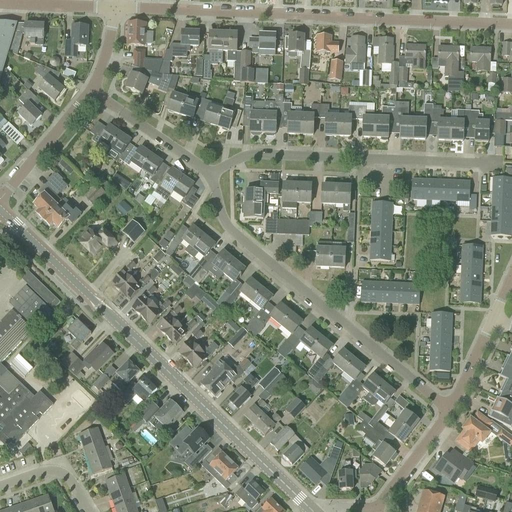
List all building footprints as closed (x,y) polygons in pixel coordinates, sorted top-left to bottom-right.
[(0,82),(8,53),(14,33),(16,24),(0,23),(0,82)] [(152,45),(153,33),(145,33),(145,25),(128,24),(127,46),(144,47),(144,45),(152,45)] [(42,46),(42,40),(43,26),(25,25),(24,39),(26,39),(26,41),(30,41),(30,46),(42,46)] [(87,47),(88,27),(72,26),(71,42),(65,42),(64,57),(71,57),(71,53),(76,54),(77,47),(87,47)] [(14,33),(8,53),(17,56),(22,35),(14,33)] [(181,53),(187,53),(190,53),(190,47),(198,48),(199,33),(182,33),(182,46),(179,46),(179,49),(181,49),(181,53)] [(223,58),(224,34),(210,33),(209,62),(204,62),(203,79),(210,80),(210,65),(217,66),(217,64),(222,64),(223,58)] [(227,62),(236,62),(237,34),(224,34),(223,58),(227,58),(227,62)] [(274,57),(275,37),(259,36),(259,39),(249,38),(249,49),(259,49),(259,57),(274,57)] [(303,56),(304,37),(289,36),(289,38),(285,38),(284,51),(289,51),(289,53),(288,58),(297,58),(297,56),(303,56)] [(338,54),(339,43),(330,43),(330,39),(317,38),(316,54),(338,54)] [(363,54),(364,39),(351,39),(351,50),(345,50),(345,64),(364,65),(364,54),(363,54)] [(397,89),(398,66),(392,66),(392,54),(391,54),(392,40),(374,39),(374,48),(380,48),(379,65),(389,66),(389,85),(380,85),(380,82),(379,82),(379,78),(373,77),(372,88),(380,89),(380,90),(390,90),(390,89),(397,89)] [(511,44),(502,44),(501,57),(511,57),(511,44)] [(179,49),(179,46),(170,46),(168,51),(166,51),(160,69),(158,76),(164,76),(164,75),(168,62),(172,62),(172,58),(187,58),(187,53),(181,53),(181,49),(179,49)] [(424,71),(425,61),(425,48),(406,47),(405,60),(412,60),(411,71),(424,71)] [(457,79),(457,62),(458,49),(439,49),(438,62),(445,62),(444,78),(457,79)] [(489,73),(489,63),(490,50),(470,50),(470,63),(477,63),(476,73),(489,73)] [(144,65),(145,51),(134,51),(133,69),(140,71),(143,71),(144,65)] [(240,83),(240,84),(255,84),(261,84),(262,71),(255,71),(256,70),(250,70),(251,53),(242,53),(242,65),(241,65),(240,83)] [(341,82),(343,63),(331,62),(329,81),(341,82)] [(44,69),(42,68),(41,66),(35,73),(39,76),(38,76),(44,81),(38,89),(54,103),(64,91),(54,82),(57,74),(45,68),(44,69)] [(74,80),(76,74),(63,68),(63,76),(74,80)] [(407,83),(407,68),(399,68),(398,82),(399,82),(398,89),(413,89),(413,84),(406,84),(406,83),(407,83)] [(308,86),(309,70),(300,69),(298,86),(308,86)] [(158,76),(143,71),(140,71),(138,77),(131,75),(126,89),(142,95),(147,83),(159,88),(158,91),(167,95),(173,76),(164,75),(164,76),(158,76)] [(495,85),(496,74),(488,74),(487,84),(488,84),(488,91),(494,91),(494,85),(495,85)] [(181,117),(186,99),(173,95),(179,77),(173,76),(167,95),(164,105),(170,107),(168,113),(181,117)] [(511,79),(502,79),(501,94),(511,94),(511,79)] [(23,86),(25,87),(29,91),(33,86),(27,81),(23,86)] [(30,128),(41,117),(30,106),(36,100),(28,92),(18,102),(25,108),(18,116),(30,128)] [(201,116),(205,102),(204,102),(207,95),(201,93),(198,103),(186,99),(181,117),(194,120),(195,115),(201,116)] [(223,111),(217,128),(230,132),(232,126),(237,128),(242,113),(236,111),(235,115),(231,113),(234,101),(233,101),(235,97),(228,95),(227,99),(225,98),(221,111),(223,111)] [(282,105),(283,105),(283,96),(277,96),(277,99),(275,101),(274,105),(264,105),(263,115),(262,135),(264,135),(266,137),(273,137),(274,136),(275,135),(275,119),(282,119),(282,105)] [(223,111),(221,111),(210,107),(211,104),(205,102),(201,116),(207,118),(205,124),(217,128),(223,111)] [(412,141),(413,121),(408,121),(409,103),(395,103),(395,110),(394,124),(400,124),(399,140),(412,141)] [(261,135),(262,135),(263,115),(263,105),(253,104),(254,104),(245,104),(244,117),(250,117),(250,135),(252,137),(259,137),(261,135)] [(374,140),(375,120),(374,120),(375,104),(367,104),(366,109),(357,109),(356,122),(362,122),(361,139),(374,140)] [(291,106),(283,105),(282,105),(282,119),(287,119),(287,136),(300,136),(301,117),(295,116),(295,110),(291,110),(291,106)] [(449,143),(450,123),(441,122),(441,107),(433,106),(433,108),(432,107),(431,125),(437,126),(437,142),(449,143)] [(319,121),(320,107),(311,107),(310,117),(301,117),(300,136),(312,137),(313,120),(319,121)] [(337,138),(338,118),(328,118),(329,107),(320,107),(319,121),(325,121),(324,138),(337,138)] [(431,125),(432,107),(425,107),(425,111),(424,111),(423,122),(413,121),(412,141),(425,141),(425,125),(431,125)] [(356,122),(357,109),(348,108),(348,112),(344,112),(344,119),(338,118),(337,138),(349,139),(350,122),(356,122)] [(394,124),(395,110),(382,109),(381,120),(375,120),(374,140),(380,140),(380,142),(382,143),(384,143),(387,143),(387,140),(388,123),(394,124)] [(469,127),(469,113),(461,113),(460,123),(450,123),(449,143),(462,143),(463,127),(469,127)] [(494,135),(494,125),(478,124),(479,113),(469,113),(469,127),(475,127),(474,144),(487,145),(488,135),(494,135)] [(495,122),(505,123),(505,122),(511,122),(511,115),(496,114),(496,121),(495,121),(495,122)] [(505,136),(505,123),(495,122),(495,125),(494,125),(494,135),(494,147),(504,147),(504,136),(505,136)] [(110,150),(120,135),(109,128),(106,133),(101,129),(103,127),(97,123),(90,133),(96,137),(92,142),(97,146),(99,142),(110,150)] [(12,138),(17,132),(8,124),(3,129),(12,138)] [(123,164),(133,150),(128,147),(131,143),(120,135),(110,150),(121,157),(118,160),(123,164)] [(141,171),(152,157),(141,149),(138,154),(133,150),(123,164),(128,167),(131,164),(141,171)] [(155,186),(164,172),(159,169),(162,165),(152,157),(141,171),(152,179),(150,182),(155,186)] [(173,193),(183,179),(172,171),(169,176),(164,172),(155,186),(157,187),(154,193),(161,198),(161,199),(166,202),(172,193),(173,193)] [(62,202),(57,197),(68,186),(62,181),(63,180),(57,174),(56,175),(54,174),(49,179),(48,178),(45,181),(48,183),(38,193),(43,197),(33,207),(39,213),(36,216),(43,222),(62,202)] [(183,179),(173,193),(184,201),(181,204),(186,208),(196,194),(191,191),(194,186),(183,179)] [(492,194),(511,194),(511,180),(492,179),(492,194)] [(106,195),(112,188),(104,180),(98,186),(99,187),(86,200),(93,206),(104,194),(106,195)] [(426,202),(427,182),(412,181),(411,201),(426,202)] [(440,202),(441,182),(427,182),(426,202),(440,202)] [(454,203),(455,183),(441,182),(440,202),(454,203)] [(455,183),(454,203),(469,203),(470,183),(455,183)] [(245,205),(264,206),(264,195),(281,196),(281,185),(261,184),(261,192),(246,192),(245,205)] [(297,204),(298,186),(284,185),(283,209),(296,210),(296,204),(297,204)] [(298,186),(297,204),(311,205),(312,186),(298,186)] [(336,206),(337,188),(323,187),(322,206),(336,206)] [(337,188),(336,206),(343,207),(343,212),(349,212),(350,207),(351,188),(337,188)] [(511,209),(511,199),(511,194),(492,194),(491,208),(511,209)] [(139,206),(143,202),(135,195),(132,199),(139,206)] [(62,202),(43,222),(49,229),(52,225),(58,231),(67,221),(71,226),(81,216),(80,216),(85,211),(80,206),(76,210),(64,199),(62,202)] [(263,220),(264,206),(245,205),(245,206),(243,206),(242,207),(242,214),(243,215),(245,215),(245,220),(263,220)] [(371,230),(392,231),(393,206),(372,205),(371,230)] [(511,223),(511,209),(491,208),(490,222),(511,223)] [(134,245),(145,233),(131,221),(121,233),(134,245)] [(297,222),(297,236),(308,236),(309,222),(297,222)] [(510,237),(511,223),(490,222),(490,236),(510,237)] [(189,256),(204,237),(193,228),(187,237),(179,231),(173,243),(165,255),(170,258),(178,247),(178,246),(185,251),(184,252),(189,256)] [(96,238),(87,230),(82,235),(83,236),(78,242),(94,258),(105,246),(110,252),(117,245),(111,239),(110,240),(102,232),(96,238)] [(391,242),(392,231),(371,230),(371,241),(391,242)] [(204,237),(189,256),(193,259),(198,254),(204,259),(215,246),(204,237)] [(163,239),(160,245),(166,248),(168,242),(163,239)] [(391,252),(391,242),(371,241),(370,251),(391,252)] [(331,268),(332,249),(331,249),(331,243),(318,243),(316,268),(331,268)] [(461,261),(481,261),(482,247),(461,246),(461,261)] [(332,249),(331,268),(345,269),(346,250),(332,249)] [(390,263),(391,252),(370,251),(370,262),(390,263)] [(223,275),(234,261),(223,253),(212,266),(223,275)] [(120,293),(132,281),(127,277),(132,272),(131,271),(140,261),(132,254),(127,259),(131,262),(112,283),(116,286),(114,288),(120,293)] [(234,261),(223,275),(234,284),(245,270),(234,261)] [(481,276),(481,261),(461,261),(460,275),(481,276)] [(192,282),(202,270),(197,266),(188,278),(193,282),(192,282)] [(132,281),(120,293),(126,299),(128,297),(131,300),(151,280),(153,282),(159,275),(153,269),(141,282),(140,280),(136,285),(132,281)] [(192,282),(193,282),(197,286),(207,274),(202,270),(192,282)] [(53,311),(60,304),(28,273),(21,280),(53,311)] [(480,290),(481,276),(460,275),(460,289),(480,290)] [(250,302),(261,289),(250,280),(239,293),(250,302)] [(376,305),(377,284),(362,283),(361,304),(376,305)] [(141,318),(153,305),(148,301),(152,297),(151,296),(157,290),(156,290),(159,288),(155,284),(134,307),(137,310),(134,312),(141,318)] [(390,305),(391,285),(377,284),(376,305),(390,305)] [(192,301),(201,291),(194,285),(185,295),(192,301)] [(404,306),(405,285),(391,285),(390,305),(404,306)] [(405,285),(404,306),(419,306),(419,286),(405,285)] [(9,304),(35,329),(52,312),(25,287),(9,304)] [(261,289),(250,302),(261,311),(272,298),(261,289)] [(480,304),(480,290),(460,289),(459,304),(480,304)] [(220,308),(229,297),(225,293),(215,304),(218,307),(220,308)] [(218,307),(215,304),(206,295),(201,301),(213,312),(218,307)] [(229,297),(220,308),(225,312),(234,301),(229,297)] [(153,305),(141,318),(146,323),(148,321),(152,325),(171,305),(167,301),(162,306),(161,305),(157,309),(153,305)] [(280,327),(291,313),(280,305),(269,318),(280,327)] [(166,338),(178,325),(174,321),(178,317),(176,316),(182,310),(179,307),(159,327),(162,330),(160,332),(166,338)] [(0,428),(3,431),(0,433),(0,442),(6,449),(11,444),(14,447),(25,436),(21,433),(26,429),(29,432),(39,421),(36,418),(40,414),(43,417),(54,407),(40,394),(33,401),(32,400),(30,403),(25,399),(28,396),(23,391),(19,387),(21,385),(14,378),(0,365),(33,333),(12,312),(0,323),(0,428)] [(281,357),(297,337),(292,334),(302,322),(291,313),(280,327),(291,336),(286,342),(277,353),(281,357)] [(430,328),(450,329),(451,315),(431,314),(430,328)] [(178,325),(166,338),(172,343),(174,341),(177,344),(191,330),(196,324),(200,320),(197,317),(187,326),(186,325),(182,329),(178,325)] [(250,334),(259,322),(254,318),(245,330),(250,334)] [(234,335),(240,329),(231,320),(225,326),(234,335)] [(76,352),(82,347),(83,346),(83,345),(92,336),(78,322),(67,333),(77,341),(71,347),(76,352)] [(259,322),(250,334),(254,338),(263,326),(259,322)] [(197,341),(203,335),(199,331),(205,325),(202,323),(191,335),(197,341)] [(450,344),(450,329),(430,328),(430,343),(450,344)] [(233,349),(247,334),(242,329),(227,344),(233,349)] [(310,351),(320,338),(310,329),(300,340),(297,337),(281,357),(285,360),(299,342),(310,351)] [(320,338),(310,351),(321,360),(332,347),(320,338)] [(186,362),(199,349),(190,340),(180,351),(183,354),(180,356),(186,362)] [(449,358),(450,344),(430,343),(429,357),(449,358)] [(199,349),(186,362),(192,368),(195,365),(198,369),(217,349),(213,345),(208,351),(202,346),(199,349)] [(114,357),(103,346),(93,357),(92,355),(85,362),(97,374),(114,357)] [(342,372),(353,359),(342,350),(332,364),(342,372)] [(69,369),(78,359),(72,353),(62,363),(69,369)] [(19,356),(10,364),(24,378),(32,370),(19,356)] [(237,367),(244,358),(242,356),(234,364),(237,367)] [(506,357),(508,358),(502,370),(500,369),(500,370),(502,371),(499,376),(511,382),(511,359),(508,357),(506,356),(506,357)] [(448,372),(449,358),(429,357),(428,372),(448,372)] [(244,358),(237,367),(237,368),(238,367),(248,376),(256,368),(252,364),(251,365),(244,358)] [(78,359),(69,369),(69,370),(68,371),(79,380),(83,376),(80,373),(86,367),(78,359)] [(353,359),(342,372),(353,381),(364,368),(353,359)] [(139,374),(129,364),(124,369),(123,368),(117,375),(120,378),(113,386),(117,390),(115,393),(113,395),(116,398),(139,374)] [(220,380),(229,371),(221,364),(200,385),(206,391),(218,378),(220,380)] [(312,380),(321,369),(316,364),(306,376),(312,380)] [(214,399),(239,373),(233,367),(229,371),(220,380),(218,378),(206,391),(214,399)] [(264,391),(280,374),(274,368),(258,386),(264,391)] [(321,369),(312,380),(316,384),(325,372),(321,369)] [(104,403),(109,399),(100,390),(110,380),(103,374),(92,386),(89,389),(99,399),(104,403)] [(280,374),(264,391),(271,398),(287,380),(280,374)] [(367,403),(383,384),(373,375),(362,388),(369,393),(363,400),(367,403)] [(500,393),(498,399),(511,405),(511,382),(499,376),(497,375),(497,376),(506,381),(501,393),(499,392),(498,392),(500,393)] [(145,405),(157,392),(145,380),(136,389),(137,390),(132,395),(128,391),(119,400),(126,407),(136,396),(145,405)] [(237,411),(250,397),(247,394),(252,390),(246,384),(228,403),(230,404),(228,406),(234,412),(236,410),(237,411)] [(376,422),(377,423),(389,410),(384,405),(394,393),(383,384),(367,403),(372,407),(374,407),(379,402),(383,406),(367,425),(371,428),(376,422)] [(341,405),(350,393),(345,389),(336,401),(341,405)] [(350,393),(341,405),(345,408),(355,397),(350,393)] [(404,410),(409,404),(399,397),(394,403),(404,410)] [(495,399),(497,400),(492,412),(490,411),(489,411),(491,412),(489,418),(488,418),(510,429),(511,424),(511,422),(511,421),(510,420),(511,415),(511,405),(498,399),(496,398),(495,399)] [(294,420),(306,408),(296,399),(284,411),(294,420)] [(254,427),(264,417),(260,413),(266,406),(260,401),(244,417),(254,427)] [(184,415),(171,403),(161,413),(151,403),(138,416),(147,426),(149,423),(163,437),(184,415)] [(396,422),(409,432),(418,421),(404,410),(396,422)] [(264,417),(254,427),(264,437),(280,420),(275,415),(269,421),(264,417)] [(461,438),(457,443),(467,450),(470,453),(479,442),(482,444),(490,434),(496,438),(502,430),(491,422),(490,423),(482,417),(480,415),(478,418),(476,417),(471,423),(470,421),(465,428),(466,429),(462,435),(463,435),(461,438)] [(390,458),(392,460),(396,455),(388,448),(391,443),(371,428),(367,425),(363,422),(357,429),(365,435),(364,437),(374,445),(371,449),(375,452),(372,456),(384,466),(390,458)] [(401,443),(409,432),(396,422),(388,431),(377,423),(376,422),(371,428),(391,443),(395,438),(401,443)] [(198,429),(197,430),(193,434),(187,428),(182,433),(170,444),(173,447),(181,455),(188,448),(194,454),(195,454),(201,447),(203,445),(209,440),(198,429)] [(278,452),(294,435),(287,428),(270,445),(278,452)] [(84,450),(104,443),(99,430),(80,436),(84,450)] [(292,466),(304,455),(308,450),(299,441),(283,457),(292,466)] [(89,463),(108,456),(104,443),(84,450),(89,463)] [(340,453),(333,450),(327,466),(335,469),(340,453)] [(218,475),(230,462),(222,454),(214,462),(210,458),(201,467),(214,478),(218,475)] [(192,471),(200,463),(192,455),(184,463),(192,471)] [(457,463),(447,455),(441,463),(439,462),(433,470),(440,475),(442,474),(454,484),(459,478),(462,480),(473,466),(461,458),(457,463)] [(108,456),(89,463),(94,476),(113,470),(108,456)] [(315,486),(326,475),(310,460),(300,471),(315,486)] [(230,462),(218,475),(230,487),(235,482),(231,478),(238,470),(230,462)] [(350,472),(350,463),(343,463),(344,473),(339,473),(340,491),(353,490),(352,479),(355,479),(355,472),(350,472)] [(371,485),(381,472),(373,465),(362,466),(362,471),(360,471),(360,484),(360,490),(366,489),(370,484),(371,485)] [(111,496),(130,490),(126,476),(106,483),(111,496)] [(265,496),(254,485),(246,493),(241,489),(235,495),(245,505),(252,498),(253,500),(252,500),(256,504),(265,496)] [(486,500),(488,490),(477,487),(474,498),(487,501),(486,500)] [(116,510),(135,503),(130,490),(111,496),(116,510)] [(487,501),(495,504),(498,492),(488,490),(486,500),(487,501)] [(440,511),(444,497),(423,491),(417,511),(440,511)] [(462,511),(464,506),(466,498),(460,494),(454,511),(462,511)] [(232,500),(227,495),(224,498),(222,496),(217,502),(224,509),(232,500)] [(36,501),(39,511),(54,511),(49,497),(36,501)] [(156,500),(159,511),(166,511),(164,498),(156,500)] [(24,511),(39,511),(36,501),(22,506),(24,511)] [(262,510),(260,511),(282,511),(272,502),(263,511),(262,510)] [(138,511),(135,503),(116,510),(116,511),(138,511)] [(509,511),(511,505),(505,503),(501,511),(509,511)]
